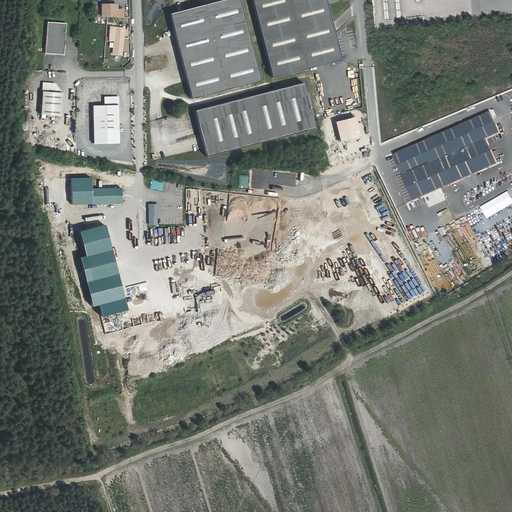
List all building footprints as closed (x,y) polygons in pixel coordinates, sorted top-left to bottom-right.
[(240,0),(216,0),(170,13),(193,97),(261,79),(240,0)] [(326,0),(252,0),(274,75),(342,56),(326,0)] [(117,4),(100,4),(100,16),(122,17),(123,9),(117,9),(117,4)] [(66,22),(46,21),(44,54),(64,55),(66,22)] [(112,54),(121,55),(124,28),(114,27),(113,33),(110,33),(109,41),(113,42),(112,54)] [(305,80),(196,109),(209,155),(317,126),(305,80)] [(53,84),(41,83),(39,114),(59,115),(61,93),(53,84)] [(117,97),(104,97),(105,130),(118,130),(117,97)] [(488,112),(393,155),(402,175),(414,200),(495,164),(483,138),(497,132),(488,112)] [(121,203),(121,188),(113,188),(92,189),(92,178),(72,179),(73,205),(114,203),(121,203)] [(148,205),(149,215),(158,215),(158,207),(155,207),(155,204),(148,205)] [(80,231),(87,257),(81,258),(95,307),(100,305),(104,317),(129,310),(106,224),(80,231)]
